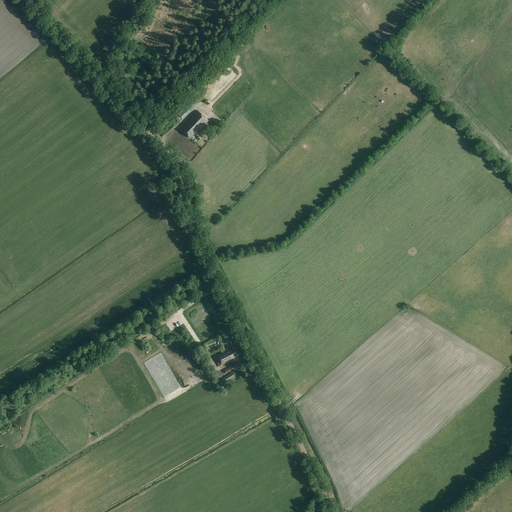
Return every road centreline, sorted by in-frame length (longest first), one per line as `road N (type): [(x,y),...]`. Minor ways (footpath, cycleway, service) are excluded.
road 1 (unclassified): [(329,511),(203,254),(178,168),(29,0)]
road 2 (track): [(146,130),(270,0)]
